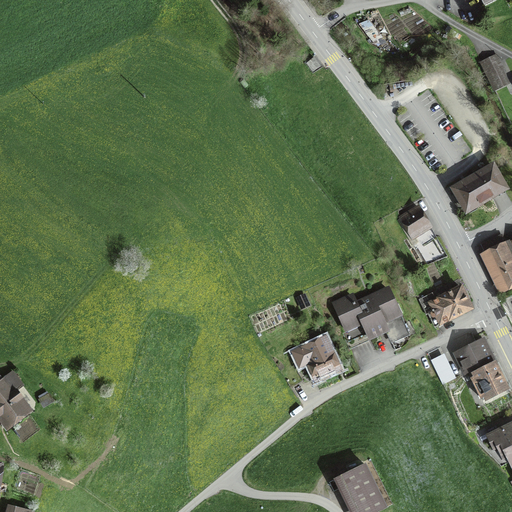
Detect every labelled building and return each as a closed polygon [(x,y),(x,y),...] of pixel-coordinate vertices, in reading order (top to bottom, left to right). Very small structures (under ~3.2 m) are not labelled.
[(509,83),(502,69),(503,68),(498,57),(482,64),(495,90),(509,83)] [(306,63),(313,72),(321,66),(314,58),(306,63)] [(463,184),(454,189),(467,211),(506,189),(493,167),(474,177),(474,176),(462,183),(463,184)] [(447,257),(430,228),(431,227),(419,208),(401,218),(413,238),(416,236),(422,246),(416,250),(426,266),(447,257)] [(502,235),(481,246),(502,289),(511,284),(511,243),(507,246),(502,235)] [(419,299),(427,315),(430,313),(437,326),(471,309),(459,285),(452,289),(449,284),(419,299)] [(343,333),(350,349),(387,332),(391,340),(408,332),(388,289),(356,304),(353,296),(335,304),(347,331),(343,333)] [(305,296),(298,299),(302,308),(309,305),(305,296)] [(324,338),(293,352),(300,366),(309,362),(317,378),(338,369),(324,338)] [(493,360),(483,340),(456,353),(469,380),(472,379),(482,399),(486,396),(487,398),(506,388),(495,365),(494,365),(492,361),(493,360)] [(444,354),(431,361),(443,384),(456,378),(444,354)] [(296,368),(283,376),(291,388),(304,381),(296,368)] [(0,415),(1,414),(8,424),(30,407),(17,390),(23,385),(13,372),(2,380),(0,376),(0,415)] [(44,406),(53,401),(49,395),(40,400),(44,406)] [(511,424),(489,436),(494,448),(498,446),(504,457),(508,455),(511,464),(511,481),(511,482),(511,424)] [(365,464),(338,477),(355,511),(377,511),(386,508),(365,464)]
